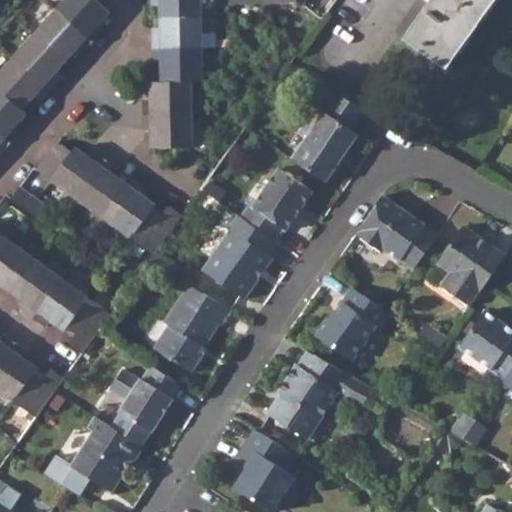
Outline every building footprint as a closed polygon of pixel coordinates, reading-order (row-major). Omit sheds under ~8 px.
[(66,0),(58,9),(95,42),(105,32),(98,26),(109,12),(95,0),(66,0)] [(162,10),(162,17),(201,17),(201,0),(153,0),(162,0),(162,10)] [(153,9),(162,10),(162,0),(153,0),(153,9)] [(295,0),(295,6),(300,9),(305,0),(295,0)] [(432,0),(404,40),(447,70),(496,0),(432,0)] [(58,9),(36,34),(67,61),(79,47),(85,52),(95,42),(58,9)] [(154,36),(154,50),(201,50),(201,17),(162,17),(162,29),(162,37),(154,36)] [(36,34),(15,58),(52,91),(60,81),(54,75),(60,69),(67,61),(36,34)] [(162,64),(162,83),(193,83),(201,83),(201,50),(154,50),(154,64),(162,64)] [(52,91),(15,58),(8,66),(0,74),(0,88),(23,108),(36,94),(42,101),(52,91)] [(66,75),(60,69),(54,75),(60,81),(66,75)] [(144,102),(144,116),(193,115),(193,83),(162,83),(152,83),(152,102),(144,102)] [(0,88),(0,132),(12,144),(26,128),(20,123),(28,114),(23,108),(0,88)] [(337,163),(344,154),(349,153),(360,137),(352,131),(366,111),(337,95),(325,113),(329,116),(316,137),(310,139),(295,160),(328,183),(339,167),(337,163)] [(193,149),(193,115),(144,116),(144,130),(152,130),(152,149),(193,149)] [(0,132),(0,154),(1,156),(12,144),(0,132)] [(37,172),(52,183),(73,155),(57,144),(37,172)] [(52,183),(80,203),(108,162),(95,153),(90,160),(77,150),(73,155),(52,183)] [(80,203),(105,221),(129,188),(114,178),(119,171),(108,162),(80,203)] [(288,232),(315,194),(282,171),(256,208),(254,206),(245,220),(277,242),(286,230),(288,232)] [(203,189),(221,202),(227,193),(209,180),(203,189)] [(105,221),(132,242),(153,213),(156,208),(146,201),(140,197),(145,190),(134,182),(129,188),(105,221)] [(9,203),(34,221),(44,208),(18,190),(9,203)] [(151,194),(145,190),(140,197),(146,201),(151,194)] [(387,197),(362,231),(363,232),(361,237),(384,253),(387,249),(417,270),(439,237),(425,228),(427,225),(387,197)] [(168,208),(165,214),(161,218),(153,213),(132,242),(154,257),(158,251),(181,218),(168,208)] [(165,214),(156,208),(153,213),(161,218),(165,214)] [(248,300),(276,260),(271,256),(279,244),(277,242),(245,220),(240,217),(232,229),(235,231),(207,272),(248,300)] [(473,307),(508,256),(465,226),(439,264),(454,274),(444,288),(473,307)] [(0,258),(9,246),(0,239),(0,258)] [(0,292),(11,300),(35,265),(9,246),(0,258),(0,292)] [(181,263),(158,251),(154,257),(150,262),(173,275),(181,263)] [(21,315),(33,324),(62,284),(35,265),(11,300),(24,309),(21,315)] [(48,325),(64,337),(68,332),(88,304),(62,284),(33,324),(44,331),(48,325)] [(156,350),(193,375),(204,357),(201,355),(219,327),(222,329),(234,310),(192,286),(166,326),(171,329),(156,350)] [(357,361),(380,327),(384,330),(394,315),(357,289),(335,322),(332,320),(321,336),(357,361)] [(109,318),(88,304),(68,332),(76,338),(72,343),(69,347),(83,356),(109,318)] [(464,348),(509,378),(511,374),(511,325),(490,311),(464,348)] [(452,338),(431,324),(423,335),(444,349),(452,338)] [(64,337),(72,343),(76,338),(68,332),(64,337)] [(0,369),(17,346),(5,337),(1,344),(0,343),(0,369)] [(0,369),(0,393),(15,404),(36,375),(39,371),(24,361),(29,354),(17,346),(0,369)] [(311,440),(342,393),(355,402),(367,384),(312,353),(304,366),(301,364),(283,391),(286,393),(272,415),(311,440)] [(124,435),(142,447),(151,435),(153,435),(176,401),(174,399),(183,386),(154,368),(145,381),(143,380),(120,414),(122,416),(114,429),(124,435)] [(48,378),(39,371),(36,375),(45,382),(48,378)] [(52,372),(48,378),(45,382),(36,375),(15,404),(37,420),(65,381),(52,372)] [(367,384),(355,402),(365,408),(376,390),(367,384)] [(452,432),(466,440),(476,425),(480,420),(468,411),(452,432)] [(71,471),(106,493),(127,460),(133,464),(134,464),(144,448),(142,447),(124,435),(114,429),(97,418),(89,431),(95,434),(71,471)] [(480,420),(476,425),(488,433),(491,428),(480,420)] [(479,447),(488,433),(476,425),(466,440),(479,447)] [(235,492),(265,511),(276,511),(296,482),(288,476),(298,461),(255,434),(239,460),(251,468),(235,492)] [(112,496),(133,464),(127,460),(106,493),(112,496)] [(0,511),(13,511),(0,503),(0,511)] [(506,511),(488,503),(482,511),(506,511)]
